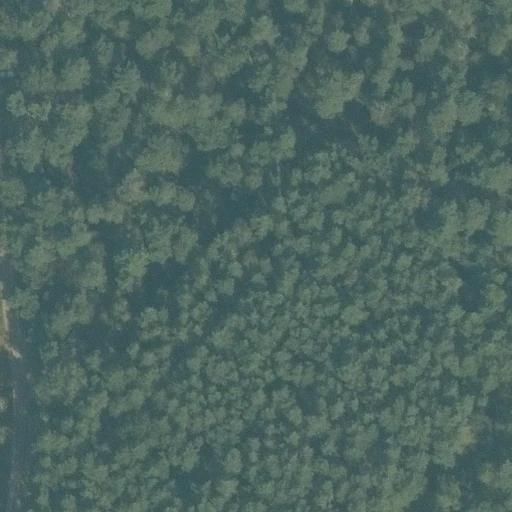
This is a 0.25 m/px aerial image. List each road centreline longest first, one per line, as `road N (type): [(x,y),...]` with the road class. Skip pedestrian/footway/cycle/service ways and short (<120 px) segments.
road 1 (track): [(200,0),(358,152),(499,0)]
road 2 (track): [(0,256),(11,422),(0,507)]
road 3 (track): [(358,152),(511,334)]
